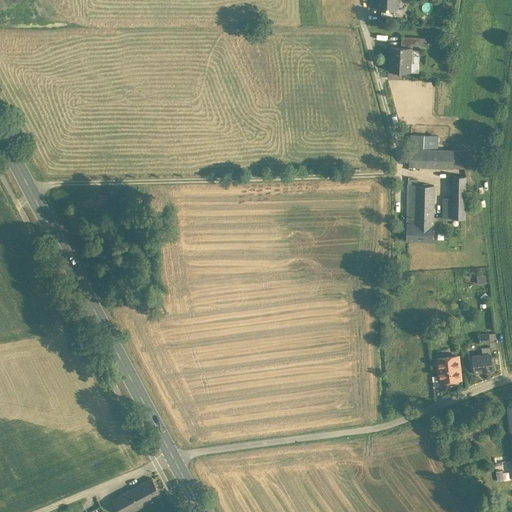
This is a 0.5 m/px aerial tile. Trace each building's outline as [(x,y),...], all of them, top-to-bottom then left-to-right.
[(378,0),(378,7),(381,8),(396,8),(396,0),(378,0)] [(401,36),(401,44),(419,45),(419,37),(401,36)] [(411,47),(390,46),(389,70),(410,71),(411,47)] [(438,135),(410,134),(410,147),(437,149),(438,135)] [(437,149),(410,147),(408,166),(453,168),(453,167),(465,167),(466,150),(437,149)] [(466,176),(452,175),(452,198),(451,218),(465,218),(466,176)] [(417,184),(408,184),(407,223),(433,224),(434,185),(417,184)] [(452,198),(443,197),(442,217),(451,218),(452,198)] [(407,223),(407,240),(433,240),(433,224),(407,223)] [(489,335),(479,336),(480,344),(491,343),(489,335)] [(458,355),(437,358),(439,375),(440,380),(460,378),(458,355)] [(491,355),(473,358),(475,373),(494,370),(491,355)] [(152,478),(137,486),(146,504),(162,495),(152,478)] [(137,486),(112,499),(119,511),(130,511),(146,504),(137,486)] [(119,511),(112,499),(105,503),(110,511),(119,511)]
